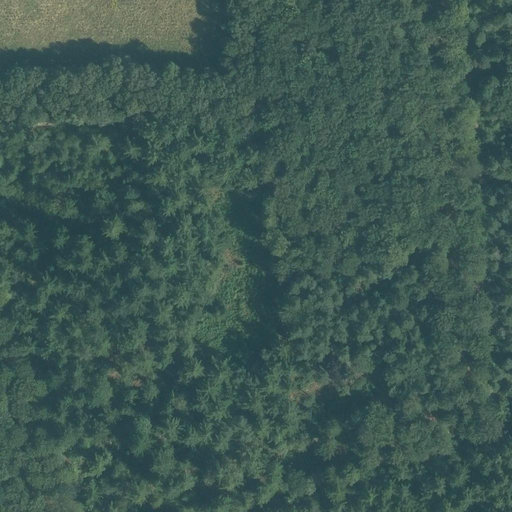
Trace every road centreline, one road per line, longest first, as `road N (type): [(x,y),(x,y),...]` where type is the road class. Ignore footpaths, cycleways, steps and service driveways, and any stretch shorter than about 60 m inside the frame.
road 1 (unknown): [(0,107),(124,98),(253,101),(260,186),(467,183)]
road 2 (unknown): [(467,183),(487,428),(418,450),(436,511)]
road 3 (track): [(418,450),(227,511)]
road 4 (track): [(467,183),(451,0)]
